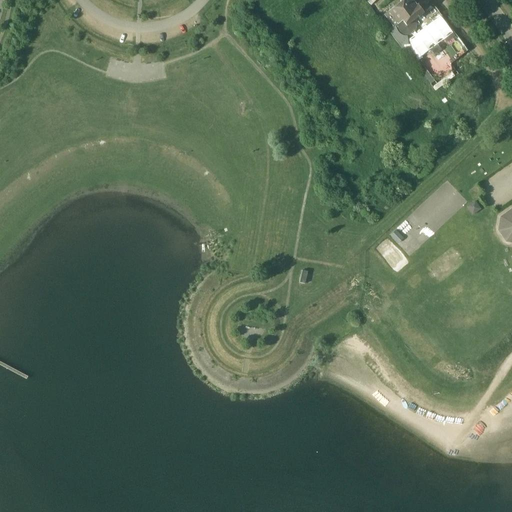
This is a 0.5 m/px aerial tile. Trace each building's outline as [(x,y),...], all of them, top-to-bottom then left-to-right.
[(402,51),(405,49),(407,48),(406,37),(410,36),(413,33),(415,31),(415,29),(415,26),(415,23),(414,20),(416,19),(420,23),(424,20),(421,15),(422,13),(422,12),(422,11),(419,7),(417,7),(413,1),(415,0),(402,0),(379,18),(389,32),(388,32),(389,33),(402,51)] [(454,36),(447,28),(439,35),(445,43),(454,36)] [(411,45),(407,48),(405,49),(415,62),(420,58),(411,45)] [(440,50),(436,45),(429,50),(433,56),(440,50)] [(433,81),(419,62),(415,65),(430,84),(433,81)] [(434,91),(453,77),(450,73),(431,88),(434,91)] [(511,208),(510,208),(498,217),(496,231),(505,243),(511,244),(511,208)]
